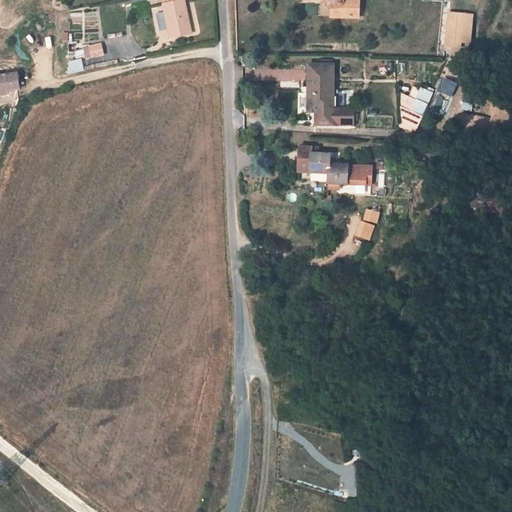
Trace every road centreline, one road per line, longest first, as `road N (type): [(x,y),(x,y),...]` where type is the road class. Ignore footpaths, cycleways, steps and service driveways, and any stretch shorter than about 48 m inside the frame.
road 1 (unclassified): [(232,511),(241,475),(242,385),(230,184)]
road 2 (unclassified): [(223,0),(230,184)]
